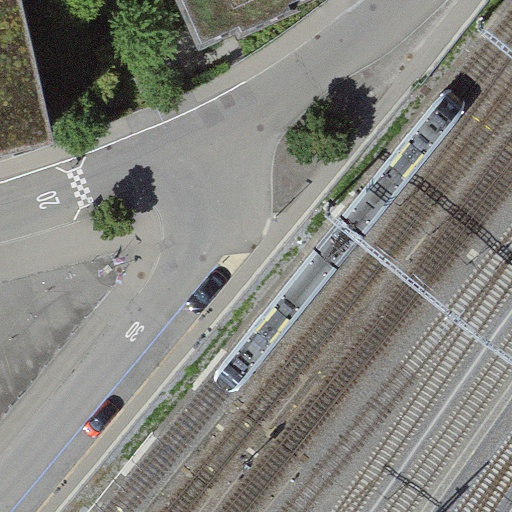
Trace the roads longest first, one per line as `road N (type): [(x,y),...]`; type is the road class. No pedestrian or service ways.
road 1 (residential): [(200,144),(221,219),(205,263),(0,510)]
road 2 (residential): [(200,144),(402,8)]
road 3 (residential): [(0,215),(200,144)]
